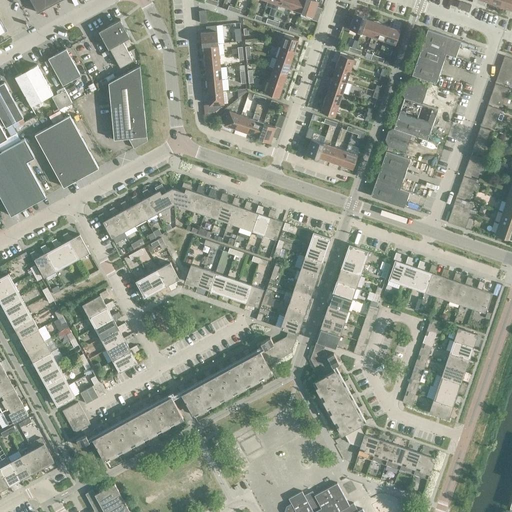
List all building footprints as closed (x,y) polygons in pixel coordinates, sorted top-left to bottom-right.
[(30,0),(37,12),(59,0),(30,0)] [(292,0),(290,8),(301,12),(305,0),(292,0)] [(317,0),(305,0),(301,12),(300,16),(310,19),(311,18),(311,19),(318,21),(322,9),(316,7),(318,0),(317,0)] [(511,0),(501,0),(499,6),(510,9),(511,0)] [(457,7),(469,12),(471,5),(459,1),(457,7)] [(354,13),(352,18),(347,16),(343,26),(361,32),(365,18),(366,18),(366,17),(354,13)] [(365,18),(361,32),(372,36),(377,22),(366,18),(365,18)] [(130,37),(120,19),(98,30),(108,48),(110,48),(120,67),(133,60),(122,41),(130,37)] [(388,26),(377,22),(372,36),(383,40),(388,26)] [(206,26),(206,32),(200,32),(202,45),(203,45),(203,44),(218,43),(216,25),(206,26)] [(400,30),(388,26),(383,40),(395,44),(400,30)] [(461,40),(428,29),(422,45),(446,53),(455,56),(461,40)] [(284,34),(280,46),(294,51),(298,39),(284,34)] [(219,55),(218,43),(203,44),(203,45),(205,56),(219,55)] [(446,53),(422,45),(417,60),(441,68),(446,53)] [(294,51),(280,46),(277,58),(290,62),(294,51)] [(81,75),(66,48),(48,58),(63,85),(81,75)] [(340,54),(336,65),(350,70),(354,58),(340,54)] [(220,67),(219,55),(205,56),(206,68),(220,67)] [(511,58),(504,56),(502,62),(511,65),(511,58)] [(290,62),(277,58),(273,69),(286,74),(290,62)] [(441,68),(417,60),(412,74),(436,82),(441,68)] [(511,65),(502,62),(500,68),(511,72),(511,65)] [(53,94),(37,64),(15,76),(31,106),(53,94)] [(147,141),(140,65),(108,82),(114,139),(128,137),(130,141),(131,140),(133,144),(132,144),(134,148),(147,141)] [(350,70),(336,65),(332,77),(346,81),(350,70)] [(221,79),(220,67),(206,68),(207,80),(221,79)] [(511,72),(500,68),(498,75),(511,79),(511,72)] [(286,74),(273,69),(269,80),(283,85),(286,74)] [(511,79),(498,75),(496,80),(509,85),(511,79)] [(346,81),(332,77),(329,88),(342,93),(346,81)] [(223,91),(221,79),(207,80),(208,92),(223,91)] [(411,79),(404,82),(403,87),(425,94),(428,85),(411,79)] [(283,85),(269,80),(265,92),(279,97),(283,85)] [(4,82),(0,84),(0,116),(6,127),(23,117),(4,82)] [(508,88),(495,83),(493,90),(506,94),(507,92),(508,88)] [(52,97),(59,109),(72,102),(64,87),(57,90),(59,93),(52,97)] [(401,92),(405,98),(405,97),(422,103),(425,94),(403,87),(401,92)] [(342,93),(329,88),(325,99),(338,104),(342,93)] [(246,89),(237,89),(238,98),(246,91),(246,89)] [(506,94),(493,90),(491,96),(504,100),(505,97),(506,94)] [(224,103),(223,91),(208,92),(209,105),(207,105),(208,112),(215,111),(221,106),(221,103),(224,103)] [(504,100),(491,96),(488,102),(502,107),(503,103),(507,104),(508,98),(505,97),(504,100)] [(437,108),(422,103),(405,97),(405,98),(399,112),(432,124),(437,108)] [(338,104),(325,99),(321,111),(334,116),(338,104)] [(501,109),(487,105),(485,111),(499,116),(501,109)] [(224,124),(236,128),(241,114),(229,110),(228,113),(225,112),(220,117),(226,119),(224,124)] [(499,116),(485,111),(483,117),(496,122),(499,116)] [(399,112),(394,127),(394,128),(411,134),(427,139),(432,124),(399,112)] [(254,113),(252,118),(247,132),(259,136),(264,122),(258,120),(260,115),(254,113)] [(252,118),(241,114),(236,128),(247,132),(252,118)] [(70,115),(52,124),(81,177),(98,167),(70,115)] [(266,116),(264,122),(259,136),(258,138),(270,142),(272,136),(278,138),(281,128),(269,124),(271,118),(266,116)] [(496,122),(483,117),(481,124),(494,128),(496,122)] [(81,177),(52,124),(35,134),(63,186),(81,177)] [(493,131),(480,126),(478,133),(491,137),(493,131)] [(388,130),(386,135),(408,143),(411,134),(394,128),(394,127),(388,130)] [(365,132),(354,128),(352,132),(358,134),(357,138),(363,139),(365,132)] [(491,137),(478,133),(476,139),(489,143),(491,137)] [(386,135),(385,139),(388,146),(405,152),(408,143),(386,135)] [(302,146),(308,148),(306,154),(318,158),(318,156),(323,142),(306,136),(302,146)] [(24,138),(0,151),(0,153),(28,206),(46,196),(27,161),(34,157),(24,138)] [(489,143),(476,139),(474,145),(487,150),(489,143)] [(334,146),(323,142),(318,156),(329,160),(334,146)] [(487,150),(474,145),(472,151),(485,156),(487,150)] [(346,150),(334,146),(329,160),(341,164),(346,150)] [(357,154),(346,150),(341,164),(353,168),(357,154)] [(386,150),(381,165),(405,173),(410,158),(386,150)] [(28,206),(0,153),(0,195),(11,215),(28,206)] [(484,159),(471,154),(468,160),(482,165),(483,162),(484,159)] [(482,165),(468,160),(466,167),(480,171),(481,168),(482,165)] [(405,173),(381,165),(376,180),(400,188),(405,173)] [(480,171),(466,167),(464,173),(477,177),(479,174),(480,171)] [(476,180),(463,176),(461,182),(474,187),(473,190),(477,191),(479,185),(475,184),(476,180)] [(409,191),(400,188),(376,180),(371,196),(404,207),(409,191)] [(190,185),(183,182),(181,187),(182,188),(181,191),(172,188),(174,203),(192,209),(197,192),(196,192),(189,189),(190,185)] [(474,187),(461,182),(459,188),(472,193),(473,190),(474,187)] [(164,188),(161,184),(154,187),(157,192),(151,195),(147,189),(142,191),(146,198),(147,197),(156,213),(174,203),(172,188),(164,193),(162,190),(164,188)] [(198,184),(196,192),(197,192),(192,209),(203,213),(209,196),(208,196),(201,193),(203,186),(198,184)] [(210,188),(208,196),(209,196),(203,213),(215,217),(221,200),(220,200),(213,197),(215,190),(210,188)] [(472,193),(459,188),(457,195),(470,199),(472,193)] [(222,193),(220,200),(221,200),(215,217),(227,221),(233,204),(232,204),(225,201),(227,194),(222,193)] [(131,197),(135,204),(136,203),(145,219),(156,213),(147,197),(146,198),(139,201),(136,195),(131,197)] [(234,197),(232,204),(233,204),(227,221),(239,225),(245,208),(244,208),(237,205),(239,198),(234,197)] [(469,202),(456,197),(454,203),(467,208),(469,202)] [(120,203),(124,210),(125,209),(134,225),(145,219),(136,203),(135,204),(129,207),(125,201),(120,203)] [(246,201),(244,208),(245,208),(239,225),(251,229),(257,212),(256,212),(248,210),(251,202),(246,201)] [(511,202),(506,201),(502,212),(511,214),(511,202)] [(467,208),(454,203),(452,209),(469,215),(470,213),(471,209),(467,208)] [(258,205),(256,212),(257,212),(251,229),(263,234),(269,217),(267,216),(260,214),(263,206),(258,205)] [(109,209),(113,216),(114,215),(123,231),(134,225),(125,209),(124,210),(117,213),(114,207),(109,209)] [(270,209),(267,216),(269,217),(263,234),(276,238),(282,221),(272,218),(275,210),(270,209)] [(469,215),(452,209),(450,216),(467,222),(469,216),(469,215)] [(511,214),(502,212),(499,222),(511,226),(511,214)] [(103,213),(100,214),(98,215),(102,222),(103,221),(112,236),(123,231),(114,215),(113,216),(107,219),(103,213)] [(467,222),(450,216),(447,222),(465,228),(467,222)] [(175,221),(164,227),(166,231),(175,226),(175,221)] [(511,226),(499,222),(495,234),(511,239),(511,226)] [(158,229),(152,232),(155,237),(161,234),(158,229)] [(63,235),(66,241),(68,241),(77,258),(89,251),(80,234),(71,239),(67,232),(63,235)] [(152,232),(146,235),(149,241),(155,237),(152,232)] [(330,237),(313,232),(309,244),(326,249),(330,237)] [(160,244),(162,249),(166,247),(161,237),(157,239),(160,244)] [(52,241),(55,247),(57,247),(66,264),(77,258),(68,241),(66,241),(60,245),(56,238),(52,241)] [(144,243),(141,238),(130,244),(133,249),(144,243)] [(160,244),(157,239),(150,243),(153,247),(160,244)] [(41,246),(44,253),(46,253),(55,270),(66,264),(57,247),(55,247),(49,251),(45,244),(41,246)] [(326,249),(309,244),(305,256),(322,261),(326,249)] [(368,251),(349,244),(345,256),(364,263),(368,251)] [(144,252),(141,248),(135,251),(137,256),(144,252)] [(34,250),(31,252),(29,252),(33,260),(35,259),(44,276),(55,270),(46,253),(44,253),(38,257),(34,250)] [(137,256),(135,251),(128,255),(131,259),(137,256)] [(395,260),(389,279),(399,282),(405,263),(398,261),(401,254),(396,252),(394,260),(395,260)] [(322,261),(305,256),(301,268),(318,273),(322,261)] [(364,263),(345,256),(341,268),(360,275),(364,263)] [(408,256),(405,263),(399,282),(411,286),(417,267),(410,265),(413,258),(408,256)] [(420,260),(417,267),(411,286),(423,290),(429,272),(422,269),(425,262),(420,260)] [(170,262),(159,268),(167,284),(178,278),(170,262)] [(203,268),(191,264),(185,281),(197,285),(203,268)] [(432,264),(429,272),(423,290),(435,295),(441,276),(434,273),(437,266),(432,264)] [(265,267),(259,265),(257,272),(263,274),(265,267)] [(167,284),(159,268),(147,274),(156,290),(167,284)] [(215,272),(203,268),(197,285),(209,289),(215,272)] [(318,273),(301,268),(297,280),(314,286),(318,273)] [(360,275),(341,268),(337,280),(356,287),(360,275)] [(444,268),(441,276),(435,295),(446,299),(453,280),(446,277),(449,270),(444,268)] [(227,276),(215,272),(209,289),(221,293),(227,276)] [(455,272),(453,280),(446,299),(458,303),(465,284),(458,281),(460,274),(455,272)] [(14,284),(8,273),(0,277),(0,291),(14,284)] [(156,290),(147,274),(136,280),(144,296),(156,290)] [(239,280),(227,276),(221,293),(233,297),(239,280)] [(468,277),(465,284),(458,303),(470,307),(477,288),(470,286),(472,278),(468,277)] [(251,284),(239,280),(233,297),(245,301),(251,284)] [(314,286),(297,280),(292,292),(310,298),(314,286)] [(356,287),(337,280),(333,292),(352,299),(356,287)] [(479,281),(477,288),(470,307),(485,312),(491,293),(482,290),(484,282),(479,281)] [(15,286),(14,284),(0,291),(0,300),(3,305),(20,295),(15,286)] [(263,289),(251,284),(245,301),(257,305),(263,289)] [(83,304),(89,315),(106,306),(106,304),(102,298),(109,294),(106,290),(99,293),(100,295),(83,304)] [(310,298),(292,292),(288,304),(305,310),(310,298)] [(352,299),(333,292),(329,304),(348,311),(352,299)] [(26,307),(20,295),(3,305),(9,316),(26,307)] [(112,301),(106,304),(106,306),(89,315),(95,326),(112,317),(112,315),(108,309),(115,305),(112,301)] [(305,310),(288,304),(284,316),(301,322),(305,310)] [(348,311),(329,304),(324,316),(344,323),(348,311)] [(32,318),(26,307),(9,316),(15,327),(32,318)] [(118,312),(112,315),(112,317),(95,326),(101,337),(118,328),(118,326),(114,320),(121,316),(118,312)] [(301,322),(284,316),(280,328),(297,334),(301,322)] [(344,323),(324,316),(320,328),(340,335),(344,323)] [(38,329),(32,318),(15,327),(21,338),(38,329)] [(124,323),(118,326),(118,328),(101,337),(107,348),(124,339),(124,337),(120,331),(127,327),(124,323)] [(340,335),(320,328),(316,340),(335,347),(340,335)] [(477,334),(458,328),(454,340),(473,346),(477,334)] [(44,340),(38,329),(21,338),(27,350),(44,340)] [(130,334),(124,337),(124,339),(107,348),(113,359),(130,350),(130,348),(126,342),(133,338),(130,334)] [(270,337),(256,344),(258,348),(250,353),(248,349),(243,352),(245,355),(236,360),(234,356),(230,359),(232,362),(223,367),(221,363),(217,366),(219,370),(210,374),(208,371),(204,373),(206,377),(198,381),(195,378),(191,380),(193,384),(184,388),(182,385),(178,387),(192,413),(271,370),(268,364),(291,352),(295,339),(286,336),(273,343),(270,337)] [(50,351),(44,340),(27,350),(33,361),(50,351)] [(473,346),(454,340),(450,352),(469,358),(473,346)] [(136,345),(130,348),(130,350),(113,359),(119,371),(137,362),(132,353),(139,349),(136,345)] [(324,349),(315,346),(310,358),(320,377),(315,380),(344,433),(344,432),(358,425),(366,421),(361,411),(365,410),(362,405),(359,407),(354,398),(357,397),(355,392),(352,394),(347,385),(350,384),(348,379),(345,381),(340,372),(343,370),(334,353),(327,356),(324,349)] [(57,362),(50,351),(33,361),(39,372),(57,362)] [(469,358),(450,352),(446,364),(465,370),(469,358)] [(63,373),(57,362),(39,372),(45,383),(63,373)] [(465,370),(446,364),(442,376),(461,382),(465,370)] [(69,385),(63,373),(45,383),(51,394),(69,385)] [(0,395),(14,388),(7,375),(0,378),(0,395)] [(98,382),(95,375),(90,378),(94,385),(98,382)] [(461,382),(442,376),(438,388),(457,394),(461,382)] [(75,396),(69,385),(51,394),(57,405),(75,396)] [(92,385),(86,389),(92,400),(98,396),(92,385)] [(21,401),(14,388),(0,395),(0,408),(2,412),(21,401)] [(457,394),(438,388),(433,400),(452,406),(457,394)] [(92,400),(86,389),(80,392),(86,403),(92,400)] [(182,415),(170,393),(160,398),(159,395),(154,397),(156,401),(148,405),(146,402),(141,404),(143,408),(135,412),(133,409),(128,411),(130,415),(121,419),(119,416),(115,418),(117,422),(108,426),(107,423),(102,425),(104,429),(95,433),(93,430),(89,432),(90,433),(86,435),(85,434),(76,439),(80,446),(93,439),(103,458),(182,415)] [(452,406),(433,400),(429,412),(448,418),(452,406)] [(28,414),(21,401),(2,412),(9,425),(28,414)] [(78,401),(62,410),(74,432),(90,424),(78,401)] [(363,434),(358,425),(344,432),(350,442),(360,446),(364,435),(363,434)] [(364,434),(364,435),(360,446),(357,455),(371,460),(379,439),(364,434)] [(211,438),(216,446),(221,443),(216,435),(211,438)] [(393,444),(379,439),(371,460),(385,465),(393,444)] [(54,461),(44,443),(33,449),(42,467),(54,461)] [(406,448),(393,444),(385,465),(399,469),(406,448)] [(420,453),(406,448),(399,469),(413,474),(420,453)] [(42,467),(33,449),(22,456),(31,473),(42,467)] [(435,458),(420,453),(413,474),(428,479),(435,458)] [(31,473),(22,456),(11,462),(20,479),(31,473)] [(20,479),(11,462),(0,467),(0,468),(9,485),(20,479)] [(0,490),(9,485),(0,468),(0,490)] [(337,482),(315,495),(313,490),(304,495),(302,491),(289,498),(292,504),(287,507),(286,510),(286,511),(364,511),(362,508),(358,511),(353,502),(349,505),(337,482)] [(85,494),(92,506),(94,511),(91,511),(130,511),(114,483),(95,494),(92,489),(85,494)]
